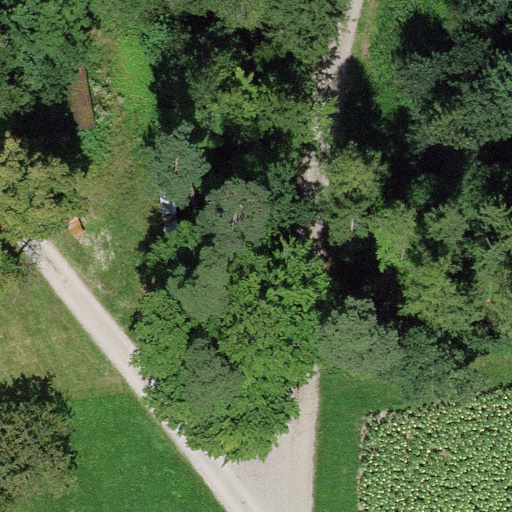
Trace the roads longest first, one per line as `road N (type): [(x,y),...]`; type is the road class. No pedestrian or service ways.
road 1 (track): [(357,0),(308,215),(293,511)]
road 2 (track): [(0,225),(251,511)]
